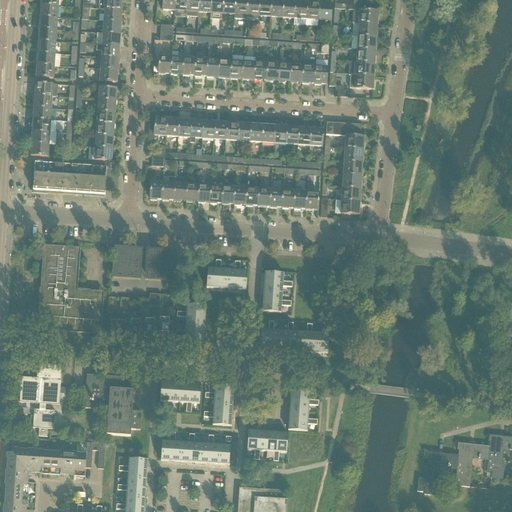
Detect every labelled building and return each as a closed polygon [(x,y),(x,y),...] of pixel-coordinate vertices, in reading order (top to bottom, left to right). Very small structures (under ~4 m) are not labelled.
[(99,0),(99,10),(104,10),(121,12),(121,11),(121,0),(99,0)] [(162,0),(162,11),(175,11),(175,0),(162,0)] [(175,0),(175,11),(187,12),(187,0),(175,0)] [(187,0),(187,12),(186,17),(198,18),(198,13),(199,0),(187,0)] [(210,14),(211,0),(199,0),(198,13),(210,14)] [(210,14),(210,20),(222,21),(222,15),(223,15),(223,0),(211,0),(210,14)] [(223,0),(223,15),(234,15),(235,0),(223,0)] [(235,0),(234,15),(234,20),(246,20),(247,0),(235,0)] [(258,21),(258,17),(259,0),(259,1),(250,0),(247,0),(246,20),(258,21)] [(258,21),(258,23),(263,24),(263,17),(271,18),(272,1),(271,1),(260,1),(259,0),(258,17),(258,21)] [(334,0),(334,10),(359,12),(359,11),(376,12),(373,0),(334,0)] [(271,18),(282,19),(283,1),(283,2),(272,1),(271,18)] [(282,19),(294,20),(296,2),(295,2),(295,3),(284,2),(284,1),(283,1),(282,19)] [(296,2),(294,20),(294,26),(305,27),(306,20),(307,3),(307,4),(296,3),(296,2)] [(307,3),(306,20),(318,21),(319,4),(319,5),(307,4),(307,3)] [(319,4),(318,21),(330,22),(331,5),(319,5),(319,4)] [(40,18),(57,19),(58,7),(40,6),(39,12),(41,13),(40,18)] [(104,10),(103,22),(121,23),(120,23),(121,12),(104,10)] [(359,12),(358,24),(377,25),(378,25),(378,19),(377,19),(377,13),(378,12),(376,12),(359,11),(359,12)] [(39,30),(56,31),(57,19),(40,18),(39,18),(39,24),(40,24),(39,30)] [(103,22),(103,34),(120,36),(120,35),(119,35),(120,24),(121,24),(121,23),(103,22)] [(358,24),(357,37),(376,38),(377,38),(377,32),(376,32),(376,26),(377,26),(377,25),(358,24)] [(38,41),(38,42),(55,43),(56,31),(39,30),(38,30),(38,36),(39,36),(39,41),(38,41)] [(103,34),(102,46),(119,48),(119,47),(118,47),(119,36),(120,36),(103,34)] [(357,37),(357,50),(375,51),(376,51),(376,45),(375,45),(375,39),(376,39),(376,38),(357,37)] [(37,53),(37,54),(54,55),(55,43),(38,42),(37,42),(37,48),(38,48),(38,53),(37,53)] [(96,46),(96,51),(101,52),(101,58),(118,59),(118,48),(119,48),(102,46),(96,46)] [(357,50),(356,63),(374,64),(375,64),(375,58),(374,58),(374,52),(375,52),(375,51),(357,50)] [(36,65),(36,66),(53,67),(54,55),(37,54),(36,60),(37,60),(37,65),(36,65)] [(171,58),(170,75),(170,76),(176,76),(177,75),(182,75),(182,76),(183,59),(183,55),(178,55),(178,59),(171,58)] [(218,78),(219,61),(220,55),(213,55),(213,61),(207,61),(206,77),(206,78),(212,79),(213,77),(218,78)] [(242,80),(243,63),(244,57),(232,56),(231,62),(230,79),(230,80),(236,80),(237,79),(242,79),(242,80)] [(170,75),(171,58),(159,57),(158,74),(158,75),(164,75),(165,74),(170,74),(170,75)] [(101,58),(100,70),(117,71),(118,60),(118,59),(101,58)] [(266,82),(267,65),(268,59),(256,58),(255,64),(254,81),(254,82),(260,82),(261,81),(266,81),(266,82)] [(194,77),(195,60),(183,59),(182,76),(182,77),(189,77),(189,76),(194,76),(194,77)] [(206,77),(207,61),(195,60),(194,77),(200,78),(201,77),(206,77)] [(279,65),(278,82),(278,83),(284,84),(285,82),(290,83),(291,66),(292,60),(286,60),(285,66),(279,65)] [(230,79),(231,62),(219,61),(218,78),(218,79),(224,80),(225,78),(230,79)] [(291,66),(290,83),(290,84),(296,84),(297,83),(302,84),(303,67),(303,61),(297,61),(297,67),(291,66)] [(303,67),(302,84),(302,85),(307,85),(307,84),(313,84),(313,85),(315,68),(315,62),(303,61),(303,67)] [(254,81),(255,64),(243,63),(242,80),(242,81),(248,81),(249,80),(254,80),(254,81)] [(348,76),(350,76),(373,77),(374,77),(374,71),(373,71),(373,65),(374,65),(374,64),(356,63),(349,63),(348,76)] [(278,82),(279,65),(267,65),(266,82),(273,83),(273,81),(278,82)] [(53,67),(36,66),(35,72),(37,72),(36,77),(36,78),(53,79),(53,67)] [(315,68),(313,85),(314,85),(314,86),(319,86),(319,85),(326,85),(326,86),(328,69),(315,68)] [(117,71),(100,70),(99,82),(116,84),(117,83),(116,83),(117,72),(117,71)] [(373,77),(350,76),(349,89),(372,91),(372,90),(373,90),(373,84),(372,84),(373,78),(373,77)] [(34,85),(34,91),(35,91),(35,96),(34,96),(52,98),(55,98),(56,98),(57,97),(57,87),(57,86),(56,86),(35,84),(35,85),(34,85)] [(99,88),(98,101),(115,102),(115,90),(116,90),(99,88)] [(33,108),(51,109),(52,98),(34,96),(34,97),(33,103),(34,103),(34,108),(33,108)] [(94,100),(94,106),(98,107),(97,113),(114,114),(114,113),(114,102),(115,102),(98,101),(94,100)] [(33,120),(55,122),(56,110),(51,109),(33,108),(33,109),(32,115),(34,115),(33,120)] [(97,113),(96,125),(114,126),(114,125),(113,125),(114,114),(97,113)] [(166,138),(167,120),(155,120),(155,119),(154,125),(148,124),(147,149),(153,149),(154,137),(166,138)] [(32,121),(32,127),(33,127),(33,132),(32,132),(49,133),(55,134),(56,128),(56,122),(55,122),(33,120),(33,121),(32,121)] [(167,120),(166,138),(178,138),(179,121),(179,120),(179,121),(167,120)] [(179,121),(178,138),(190,139),(191,121),(191,122),(179,121)] [(190,139),(190,144),(194,144),(195,139),(202,140),(203,122),(202,123),(191,122),(191,121),(190,139)] [(203,122),(202,140),(214,141),(215,123),(215,124),(203,123),(203,122)] [(215,123),(214,141),(226,142),(227,124),(215,124),(215,123)] [(325,135),(325,136),(345,137),(345,136),(362,137),(360,126),(326,123),(326,133),(325,135)] [(227,124),(226,142),(238,142),(239,124),(238,125),(227,124)] [(239,124),(238,142),(250,143),(251,125),(250,126),(239,125),(239,124)] [(96,125),(96,137),(113,138),(113,137),(112,137),(113,126),(114,126),(96,125)] [(251,125),(250,143),(262,144),(263,126),(262,127),(251,126),(251,125)] [(263,126),(262,144),(274,145),(275,127),(274,127),(274,128),(263,127),(263,126)] [(275,127),(274,145),(286,146),(287,128),(286,128),(286,129),(275,128),(275,127)] [(287,128),(286,146),(298,146),(299,129),(298,129),(287,129),(287,128)] [(299,129),(298,146),(309,147),(310,130),(299,129)] [(311,130),(310,130),(309,147),(321,148),(323,130),(322,130),(322,131),(311,130)] [(31,144),(48,145),(49,133),(32,132),(32,133),(31,133),(31,139),(32,139),(32,144),(31,144)] [(345,137),(344,150),(363,151),(364,144),(363,144),(363,138),(364,137),(362,137),(345,136),(345,137)] [(96,137),(95,149),(112,150),(112,149),(111,149),(112,138),(113,138),(96,137)] [(48,145),(31,144),(31,145),(30,144),(30,151),(31,151),(31,156),(30,156),(47,158),(48,145)] [(112,150),(95,149),(94,161),(111,162),(111,161),(110,161),(111,150),(112,150)] [(344,150),(343,163),(362,164),(362,163),(363,157),(362,157),(362,151),(363,151),(344,150)] [(33,191),(47,192),(49,164),(34,163),(33,191)] [(61,193),(76,194),(78,163),(77,163),(76,166),(63,165),(61,193)] [(343,163),(342,176),(361,177),(361,176),(362,176),(362,170),(361,170),(361,164),(362,164),(343,163)] [(47,192),(61,193),(63,165),(49,164),(47,192)] [(77,166),(76,194),(90,195),(92,167),(84,166),(83,166),(77,166)] [(92,167),(90,195),(104,196),(106,168),(92,167)] [(342,176),(342,188),(360,190),(360,189),(361,189),(361,183),(360,183),(360,177),(361,177),(342,176)] [(173,202),(174,202),(175,178),(169,178),(169,184),(163,184),(162,201),(162,202),(168,202),(168,201),(174,201),(173,202)] [(175,184),(174,202),(180,203),(180,201),(186,202),(185,202),(186,202),(187,185),(187,179),(175,178),(175,184)] [(199,186),(198,203),(198,204),(204,204),(204,203),(209,204),(210,204),(211,181),(205,180),(199,180),(199,186)] [(211,181),(210,204),(210,205),(216,205),(216,204),(221,204),(221,205),(222,205),(223,188),(223,182),(211,181)] [(161,201),(162,201),(163,184),(151,183),(149,200),(150,200),(150,201),(156,201),(156,200),(161,200),(161,201)] [(197,203),(198,203),(199,186),(187,185),(186,202),(186,203),(192,204),(192,202),(197,203)] [(233,206),(234,206),(235,188),(223,188),(222,205),(222,206),(228,206),(228,205),(233,205),(233,206)] [(245,206),(246,206),(247,189),(235,188),(234,206),(240,207),(240,206),(245,206)] [(342,188),(341,201),(359,203),(359,202),(360,202),(360,196),(359,196),(359,190),(360,190),(342,188)] [(257,207),(258,207),(259,190),(247,189),(246,206),(246,207),(252,208),(252,206),(257,207)] [(269,208),(270,208),(271,191),(259,190),(258,207),(258,208),(264,208),(264,207),(270,208),(269,208)] [(281,209),(282,209),(283,192),(271,191),(270,208),(270,209),(276,209),(276,208),(282,208),(281,209)] [(293,210),(294,210),(295,193),(283,192),(282,209),(282,210),(288,210),(288,209),(294,209),(293,210)] [(305,211),(306,211),(307,193),(295,193),(294,210),(300,211),(300,210),(306,210),(305,211)] [(307,193),(306,211),(312,212),(312,210),(317,211),(318,211),(319,194),(307,193)] [(341,205),(340,215),(358,216),(358,215),(359,215),(359,209),(358,209),(358,203),(359,203),(341,201),(341,205)] [(77,292),(77,291),(80,249),(43,246),(37,329),(101,333),(102,316),(94,316),(94,312),(96,312),(97,298),(75,297),(75,291),(77,292)] [(115,251),(114,261),(114,273),(126,274),(126,276),(130,276),(130,274),(139,275),(141,255),(125,254),(126,252),(115,251)] [(147,256),(147,266),(146,276),(155,276),(155,278),(159,278),(159,276),(162,277),(172,277),(173,255),(163,254),(163,257),(147,256)] [(207,270),(206,289),(216,290),(218,270),(215,270),(207,270)] [(218,270),(216,290),(226,290),(227,271),(220,271),(218,270)] [(227,271),(226,290),(235,291),(237,272),(234,272),(227,271)] [(237,272),(235,291),(246,292),(247,272),(239,272),(237,272)] [(264,274),(264,284),(283,285),(283,282),(284,275),(264,274)] [(264,284),(263,293),(282,295),(283,288),(283,285),(264,284)] [(263,293),(262,303),(281,304),(282,302),(282,295),(263,293)] [(262,303),(262,313),(281,314),(281,307),(281,304),(262,303)] [(186,313),(186,316),(205,317),(206,307),(187,306),(186,313)] [(186,318),(185,325),(204,327),(205,317),(186,316),(186,318)] [(110,333),(109,343),(117,344),(117,342),(124,342),(125,320),(122,320),(119,320),(119,317),(111,317),(110,321),(110,333)] [(166,319),(154,318),(153,340),(161,341),(161,339),(168,339),(169,317),(166,317),(166,319)] [(151,320),(140,319),(138,341),(146,342),(146,340),(153,340),(154,318),(151,318),(151,320)] [(137,321),(125,320),(124,342),(132,343),(132,341),(138,341),(140,319),(137,319),(137,321)] [(185,332),(185,335),(204,336),(204,327),(185,325),(185,332)] [(260,331),(259,350),(260,350),(269,351),(270,332),(268,331),(260,331)] [(270,332),(269,351),(279,352),(280,333),(280,332),(273,332),(270,332)] [(280,333),(279,352),(288,352),(290,333),(287,333),(280,332),(280,333)] [(290,333),(288,352),(298,353),(299,334),(292,333),(290,333)] [(299,334),(298,353),(307,354),(309,334),(306,334),(299,334)] [(309,334),(307,354),(317,354),(319,335),(311,334),(309,334)] [(184,337),(184,345),(203,346),(204,336),(185,335),(184,337)] [(319,335),(317,354),(327,355),(329,336),(319,335)] [(61,388),(62,366),(40,365),(39,379),(22,378),(22,382),(21,382),(20,402),(40,404),(39,410),(34,410),(33,429),(39,429),(38,437),(47,438),(48,430),(54,430),(55,411),(46,411),(46,404),(60,405),(60,394),(61,388)] [(108,411),(107,436),(131,437),(131,431),(140,431),(141,413),(132,412),(134,391),(123,391),(124,378),(99,376),(99,377),(101,377),(100,390),(87,389),(87,388),(86,388),(84,409),(108,411)] [(161,383),(160,402),(167,403),(170,403),(171,384),(161,383)] [(171,384),(170,403),(172,403),(179,404),(181,384),(171,384)] [(181,384),(179,404),(186,404),(189,404),(190,385),(181,384)] [(190,385),(189,404),(191,404),(199,405),(200,386),(190,385)] [(214,394),(214,397),(233,398),(234,388),(215,387),(214,394)] [(290,392),(290,402),(309,403),(309,401),(310,393),(290,392)] [(214,399),(213,406),(233,408),(233,398),(214,397),(214,399)] [(290,402),(289,412),(308,413),(309,406),(309,403),(290,402)] [(213,414),(213,416),(232,417),(233,408),(213,406),(213,414)] [(289,412),(288,421),(308,423),(308,420),(308,413),(289,412)] [(212,419),(212,426),(231,428),(232,417),(213,416),(212,419)] [(288,421),(288,431),(307,433),(307,425),(308,423),(288,421)] [(248,432),(247,451),(254,452),(257,452),(258,433),(248,432)] [(258,433),(257,452),(259,452),(266,452),(268,433),(258,433)] [(268,433),(266,452),(274,453),(276,453),(277,434),(268,433)] [(277,434),(276,453),(279,453),(286,454),(288,435),(277,434)] [(489,461),(487,472),(491,473),(490,479),(491,479),(503,481),(503,479),(504,465),(502,465),(503,452),(504,448),(511,449),(511,452),(511,451),(511,439),(504,439),(500,439),(500,438),(499,438),(490,436),(489,443),(491,443),(490,449),(489,461)] [(162,442),(160,462),(171,462),(172,443),(169,443),(162,442)] [(172,443),(171,462),(180,463),(181,444),(174,443),(172,443)] [(181,444),(180,463),(190,464),(191,444),(189,444),(181,444)] [(191,444),(190,464),(199,464),(201,445),(194,445),(191,444)] [(457,470),(456,487),(460,487),(469,488),(472,460),(473,456),(480,457),(479,460),(489,461),(490,449),(473,447),(469,446),(459,444),(458,451),(460,451),(459,458),(457,470)] [(201,445),(199,464),(209,465),(210,446),(208,445),(201,445)] [(210,446),(209,465),(219,465),(220,446),(213,446),(210,446)] [(220,446),(219,465),(229,466),(230,447),(220,446)] [(12,449),(12,454),(28,474),(29,472),(33,473),(35,451),(27,450),(27,451),(17,450),(17,449),(12,449)] [(42,451),(35,451),(33,473),(42,473),(42,475),(50,475),(52,453),(42,452),(42,451)] [(62,453),(52,453),(50,475),(58,476),(58,475),(67,475),(69,453),(62,452),(62,453)] [(69,453),(67,475),(77,476),(76,477),(85,478),(86,469),(86,464),(86,458),(86,455),(76,454),(76,453),(69,453)] [(417,489),(417,493),(425,494),(425,496),(438,497),(441,470),(442,469),(457,470),(459,458),(442,456),(438,456),(438,455),(427,453),(427,460),(429,460),(426,480),(419,479),(417,489)] [(6,471),(6,478),(28,479),(28,475),(28,474),(12,454),(7,454),(7,459),(8,459),(7,471),(6,471)] [(128,468),(128,470),(147,471),(148,461),(128,460),(128,468)] [(128,473),(127,480),(146,481),(147,471),(128,470),(128,473)] [(6,485),(6,495),(28,497),(29,485),(28,485),(28,479),(6,478),(5,485),(6,485)] [(127,487),(126,489),(146,491),(146,481),(127,480),(127,487)] [(285,511),(287,500),(281,500),(281,491),(239,488),(239,489),(240,489),(240,491),(239,491),(239,498),(238,511),(285,511)] [(126,492),(126,499),(145,500),(146,491),(126,489),(126,492)] [(4,505),(3,511),(25,511),(26,507),(27,507),(28,497),(6,495),(5,505),(4,505)] [(125,506),(125,508),(144,510),(145,500),(126,499),(125,506)]
